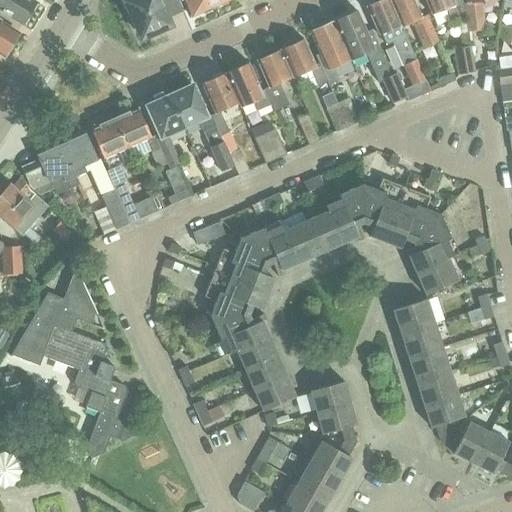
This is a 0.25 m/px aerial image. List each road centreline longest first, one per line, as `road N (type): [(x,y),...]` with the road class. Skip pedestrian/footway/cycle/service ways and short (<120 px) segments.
road 1 (residential): [(224,511),(134,315),(129,291),(150,238),(374,135)]
road 2 (residential): [(379,304),(391,259),(363,249),(286,281),(273,315),(294,361),(324,373),(351,369)]
road 3 (residential): [(62,31),(123,69),(147,71),(313,0)]
road 4 (residential): [(497,181),(485,105),(462,96),(374,135)]
road 5 (residential): [(401,450),(413,409),(379,304)]
road 6 (residential): [(497,181),(374,135)]
